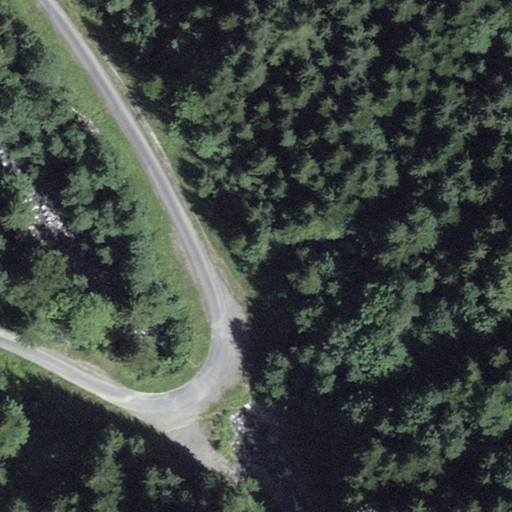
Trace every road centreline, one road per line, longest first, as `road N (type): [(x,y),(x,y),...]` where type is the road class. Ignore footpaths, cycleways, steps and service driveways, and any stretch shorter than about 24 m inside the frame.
road 1 (unclassified): [(128,120),(214,293),(224,338),(218,376),(195,396),(149,403),(0,339)]
road 2 (unclassified): [(128,120),(43,0)]
